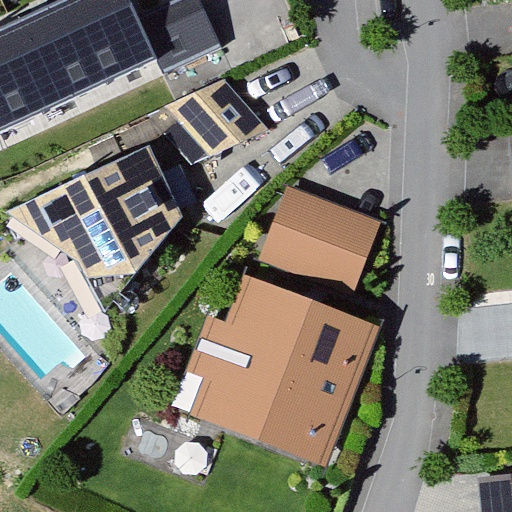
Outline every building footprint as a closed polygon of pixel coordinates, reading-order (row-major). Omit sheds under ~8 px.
[(0,129),(153,63),(125,0),(43,0),(0,19),(0,129)] [(158,70),(220,43),(200,0),(171,0),(134,16),(158,70)] [(511,0),(500,0),(507,72),(511,71),(511,0)] [(218,85),(148,118),(199,166),(266,134),(218,85)] [(511,126),(494,128),(502,221),(511,219),(511,126)] [(136,159),(0,215),(0,226),(52,263),(82,325),(169,222),(136,159)] [(381,223),(289,194),(260,229),(251,271),(348,308),(381,223)] [(372,333),(236,283),(218,330),(198,323),(179,373),(194,379),(176,427),(318,480),(372,333)] [(511,511),(511,481),(468,487),(471,511),(511,511)]
